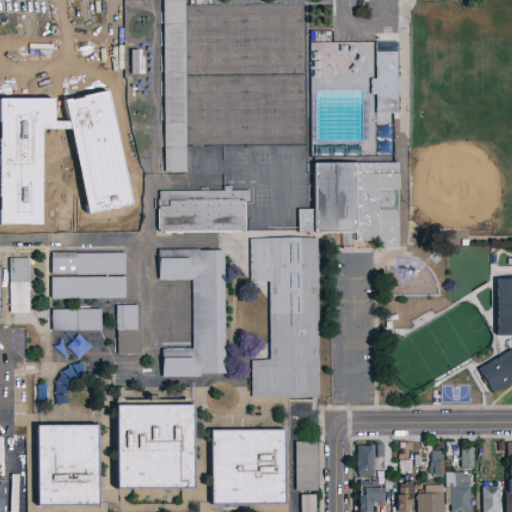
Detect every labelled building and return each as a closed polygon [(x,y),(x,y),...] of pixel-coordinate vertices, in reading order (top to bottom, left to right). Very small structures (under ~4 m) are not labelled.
[(160,0),(162,171),(183,171),(181,0),(160,0)] [(374,111),(396,111),(395,91),(397,91),(397,76),(395,76),(395,39),(373,39),(373,76),(369,76),(369,91),(374,91),(374,111)] [(376,246),(398,246),(397,207),(376,207),(376,187),(397,186),(397,160),(312,161),(312,207),(297,207),(297,231),(313,230),(316,230),(316,231),(354,230),(354,238),(376,238),(376,246)] [(221,189),(155,189),(156,230),(242,229),(241,199),(246,199),(246,187),(221,188),(221,189)] [(248,236),(248,281),(266,280),(266,359),(248,359),(248,396),(316,396),(315,236),(248,236)] [(221,248),(155,248),(155,279),(189,278),(189,347),(158,347),(158,375),(221,374),(221,248)] [(49,272),(122,273),(122,251),(49,251),(49,272)] [(7,312),(27,312),(26,257),(7,257),(7,312)] [(123,275),(49,275),(49,297),(123,296),(123,275)] [(511,380),(491,393),(477,370),(511,349),(511,337),(496,337),(496,279),(511,279),(511,380)] [(134,303),(114,304),(114,353),(135,353),(134,303)] [(99,308),(49,308),(49,329),(98,329),(99,308)] [(76,358),(88,345),(76,333),(70,339),(62,333),(51,346),(63,358),(69,351),(76,358)] [(117,489),(116,405),(193,404),(194,488),(117,489)] [(36,426),(98,425),(100,505),(38,506),(36,426)] [(211,429),(285,428),(286,503),(212,504),(211,429)] [(293,489),(314,489),(314,440),(293,440),(293,489)] [(374,474),(373,474),(373,476),(366,476),(366,478),(361,478),(361,476),(358,476),(358,474),(357,474),(357,466),(355,466),(355,458),(357,458),(357,446),(374,446),(374,474)] [(460,447),(474,447),(474,470),(460,470),(460,447)] [(444,475),(433,475),(433,474),(429,474),(429,466),(430,466),(430,463),(431,463),(431,451),(443,451),(443,461),(444,461),(444,475)] [(511,511),(511,458),(504,458),(503,511),(511,511)] [(399,481),(399,463),(405,463),(405,460),(412,460),(412,472),(406,472),(406,481),(399,481)] [(444,472),(464,472),(464,476),(470,476),(470,482),(474,482),(474,495),(470,495),(470,501),(475,501),(475,506),(470,506),(470,511),(450,511),(450,504),(444,504),(444,472)] [(392,490),(384,490),(384,478),(392,478),(392,479),(397,479),(397,484),(392,484),(392,490)] [(358,482),(378,481),(378,489),(384,488),(384,500),(373,500),(374,506),(370,506),(370,511),(358,511),(358,496),(363,496),(363,489),(358,489),(358,482)] [(414,482),(414,497),(412,497),(412,506),(409,506),(409,511),(396,511),(396,493),(399,493),(399,488),(404,488),(404,482),(414,482)] [(443,486),(443,488),(444,488),(444,492),(443,492),(443,511),(416,511),(416,494),(418,494),(418,489),(424,489),(424,486),(443,486)] [(500,487),(500,511),(482,511),(482,488),(500,487)] [(312,511),(312,493),(298,493),(298,511),(312,511)]
